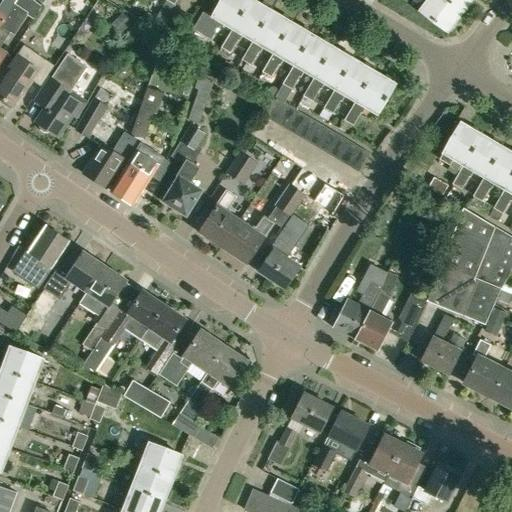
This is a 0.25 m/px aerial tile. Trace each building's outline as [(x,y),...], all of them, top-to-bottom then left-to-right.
[(35,15),(36,16),(42,7),(32,0),(17,0),(14,5),(0,26),(0,61),(6,53),(0,49),(0,46),(8,34),(13,37),(26,16),(32,20),(35,15)] [(0,26),(14,5),(5,0),(2,0),(0,3),(0,26)] [(233,28),(249,0),(221,0),(213,15),(204,10),(188,37),(197,42),(202,34),(211,39),(217,28),(218,29),(222,22),(233,28)] [(253,40),(271,11),(251,0),(249,0),(233,28),(216,56),(226,61),(238,40),(239,41),(243,34),(253,40)] [(447,31),(461,12),(444,0),(427,0),(419,11),(447,31)] [(444,0),(461,12),(470,0),(444,0)] [(168,17),(159,11),(154,19),(163,25),(168,17)] [(274,52),(291,23),(271,11),(253,40),(237,68),(246,73),(258,52),(260,53),(263,46),(274,52)] [(121,34),(133,22),(123,13),(111,24),(121,34)] [(311,35),(295,26),(291,23),(274,52),(262,72),(271,78),(279,65),(280,66),(284,59),(294,65),(311,35)] [(275,97),(276,97),(284,102),(292,89),(299,77),(300,77),(304,71),(314,77),(333,48),(311,35),(294,65),(275,97)] [(55,66),(24,44),(9,66),(12,68),(6,77),(0,85),(0,97),(4,100),(2,101),(10,107),(12,105),(14,106),(31,81),(41,87),(55,66)] [(335,89),(353,60),(333,48),(314,77),(298,103),(308,109),(312,102),(320,89),(321,90),(325,83),(335,89)] [(87,67),(67,53),(40,94),(50,100),(36,122),(39,123),(39,127),(41,130),(43,132),(47,132),(50,131),(58,136),(77,107),(78,105),(78,102),(76,100),(68,95),(87,67)] [(356,101),(374,72),(353,60),(335,89),(319,116),(328,121),(333,113),(340,101),(341,102),(345,95),(356,101)] [(340,127),(349,132),(361,113),(362,113),(366,107),(378,114),(395,84),(374,72),(356,101),(340,127)] [(192,121),(199,124),(213,82),(198,76),(198,77),(194,88),(198,89),(187,120),(192,121)] [(267,86),(258,81),(254,87),(263,92),(267,86)] [(100,88),(76,130),(88,137),(112,95),(100,88)] [(168,94),(152,88),(135,135),(151,141),(168,94)] [(276,97),(265,116),(273,121),(276,122),(287,104),(284,102),(276,97)] [(287,104),(276,122),(282,126),(287,129),(298,110),(295,109),(293,107),(287,104)] [(298,110),(287,129),(290,131),(297,135),(308,116),(301,112),(298,110)] [(308,116),(297,135),(308,141),(318,123),(318,122),(310,117),(308,116)] [(318,123),(308,141),(316,146),(318,147),(329,129),(327,128),(318,123)] [(463,165),(481,135),(461,123),(439,159),(450,165),(453,159),(463,165)] [(199,168),(196,166),(207,149),(202,145),(209,134),(193,124),(182,141),(184,142),(175,157),(184,163),(170,185),(173,186),(163,201),(185,215),(201,190),(190,183),(199,168)] [(329,129),(318,147),(325,151),(328,153),(339,135),(335,133),(329,129)] [(106,188),(117,171),(124,159),(135,141),(125,134),(113,152),(101,144),(83,173),(106,188)] [(339,135),(328,153),(333,156),(338,159),(349,141),(344,138),(339,135)] [(484,177),(501,147),(481,135),(463,165),(452,184),(461,189),(469,176),(470,177),(474,171),(484,177)] [(349,141),(338,159),(342,161),(348,165),(359,147),(352,143),(349,141)] [(359,147),(348,165),(350,166),(359,171),(369,153),(361,148),(359,147)] [(505,189),(511,176),(511,153),(501,147),(484,177),(473,196),(482,201),(489,188),(490,189),(494,183),(505,189)] [(133,205),(144,188),(151,176),(163,157),(153,150),(140,169),(129,162),(111,191),(133,205)] [(245,152),(231,174),(248,185),(262,163),(245,152)] [(511,176),(505,189),(489,215),(498,221),(510,201),(511,201),(511,199),(511,176)] [(447,186),(434,178),(428,187),(442,195),(447,186)] [(279,207),(274,215),(286,223),(291,214),(292,215),(305,196),(290,186),(288,185),(275,204),(278,206),(279,207)] [(222,246),(239,221),(226,212),(235,197),(226,190),(215,206),(215,207),(199,230),(222,246)] [(511,267),(511,236),(495,227),(462,208),(441,264),(427,300),(426,301),(427,301),(486,325),(501,287),(501,288),(511,267)] [(307,225),(292,215),(291,214),(286,223),(282,228),(269,248),(273,250),(259,271),(284,288),(299,266),(285,257),(307,225)] [(263,239),(274,223),(269,219),(263,216),(253,230),(239,221),(222,246),(246,263),(262,238),(263,239)] [(51,265),(67,240),(47,227),(31,251),(28,249),(13,271),(38,288),(52,266),(51,265)] [(87,292),(105,265),(83,251),(67,274),(58,268),(45,287),(59,297),(70,280),(87,292)] [(348,299),(333,327),(354,339),(355,339),(378,292),(380,285),(386,271),(370,264),(355,294),(360,296),(356,303),(348,299)] [(120,310),(111,303),(126,280),(105,265),(87,292),(79,303),(101,317),(83,345),(92,351),(102,337),(120,310)] [(378,292),(355,339),(376,350),(391,322),(379,315),(389,296),(388,294),(396,275),(386,271),(380,285),(378,292)] [(496,304),(507,307),(511,294),(511,287),(504,284),(496,304)] [(141,340),(164,305),(142,290),(129,310),(122,306),(120,310),(102,337),(113,345),(124,328),(141,340)] [(426,301),(427,300),(412,294),(398,319),(401,320),(402,326),(397,334),(408,340),(427,301),(426,301)] [(0,323),(16,332),(27,315),(10,305),(6,310),(0,305),(0,323)] [(179,344),(172,339),(185,319),(164,305),(141,340),(158,351),(147,367),(158,375),(159,374),(173,353),(179,344)] [(489,319),(502,324),(506,312),(494,307),(492,314),(489,319)] [(442,341),(449,326),(453,319),(444,314),(420,361),(449,375),(461,350),(442,341)] [(208,372),(225,346),(201,330),(184,356),(182,359),(173,353),(159,374),(176,385),(192,361),(208,372)] [(490,396),(503,369),(483,359),(491,345),(480,340),(472,354),(477,357),(464,383),(490,396)] [(208,372),(232,388),(249,362),(225,346),(208,372)] [(11,347),(2,369),(34,381),(43,359),(11,347)] [(102,361),(91,354),(84,364),(96,371),(102,361)] [(2,369),(0,375),(0,394),(26,404),(34,381),(2,369)] [(511,373),(503,369),(490,396),(511,407),(511,373)] [(139,405),(149,390),(132,380),(123,395),(139,405)] [(201,381),(191,396),(180,414),(195,423),(207,404),(202,401),(211,388),(201,381)] [(124,396),(106,385),(99,403),(118,410),(124,396)] [(149,390),(139,405),(159,417),(168,401),(149,390)] [(63,418),(71,396),(62,393),(54,414),(63,418)] [(0,394),(0,419),(18,426),(26,404),(0,394)] [(292,417),(320,431),(332,408),(304,394),(292,417)] [(97,406),(86,402),(85,402),(80,414),(92,419),(97,406)] [(107,410),(97,406),(92,419),(91,421),(102,425),(107,410)] [(322,446),(312,465),(328,473),(336,456),(334,454),(335,453),(351,460),(356,449),(368,426),(340,412),(328,435),(330,436),(325,447),(322,446)] [(201,426),(195,423),(180,414),(172,425),(194,438),(201,426)] [(0,419),(0,445),(9,449),(18,426),(0,419)] [(290,447),(289,447),(296,432),(288,428),(280,443),(277,441),(268,460),(281,466),(290,447)] [(89,436),(79,432),(73,447),(84,451),(89,436)] [(384,481),(403,444),(384,434),(373,456),(364,451),(344,491),(354,497),(366,472),(384,481)] [(383,484),(401,493),(394,506),(405,511),(417,487),(408,483),(423,454),(418,451),(419,448),(409,442),(407,446),(403,444),(384,481),(383,484)] [(141,465),(173,477),(182,455),(150,443),(141,465)] [(0,445),(0,470),(1,471),(9,449),(0,445)] [(99,457),(88,453),(83,468),(93,472),(99,457)] [(81,458),(70,454),(65,469),(75,473),(81,458)] [(425,489),(418,486),(412,497),(427,505),(433,495),(446,501),(460,473),(439,462),(425,489)] [(164,500),(173,477),(141,465),(132,488),(164,500)] [(91,480),(80,476),(75,491),(85,495),(91,480)] [(269,496),(275,499),(286,503),(291,505),(299,489),(278,479),(269,496)] [(69,485),(59,481),(53,496),(64,500),(69,485)] [(9,511),(17,492),(0,485),(0,511),(9,511)] [(128,511),(159,511),(164,500),(132,488),(123,510),(128,511)] [(250,511),(256,511),(264,494),(253,489),(244,509),(250,511)] [(269,511),(275,499),(269,496),(264,494),(256,511),(269,511)] [(77,511),(81,502),(71,498),(65,511),(77,511)] [(282,511),(286,503),(275,499),(269,511),(282,511)] [(296,511),(298,508),(291,505),(286,503),(282,511),(296,511)]
